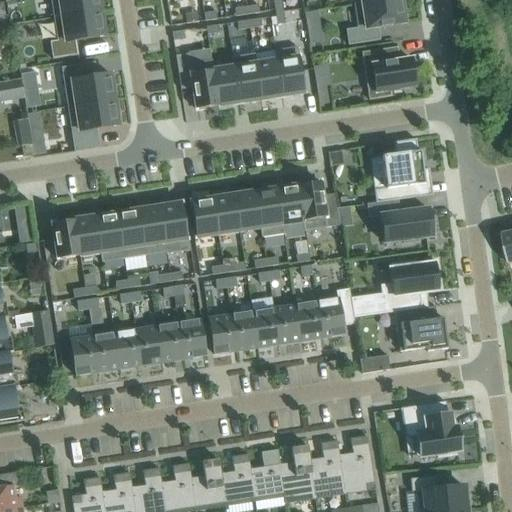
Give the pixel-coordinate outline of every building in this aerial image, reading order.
[(50,0),(53,19),(100,11),(98,0),(50,0)] [(357,29),(345,31),(348,46),(380,41),(378,29),(405,24),(401,0),(391,0),(354,6),(357,29)] [(281,1),(273,2),(275,14),(283,13),(281,1)] [(258,6),(246,8),(247,15),(259,14),(258,6)] [(246,8),(234,9),(235,17),(247,15),(246,8)] [(100,11),(53,19),(57,42),(49,43),(52,60),(78,56),(75,41),(104,37),(100,11)] [(215,12),(203,14),(205,22),(216,20),(215,12)] [(283,13),(275,14),(277,26),(285,25),(283,13)] [(260,20),(248,21),(249,29),(261,27),(260,20)] [(236,23),(238,31),(249,29),(248,21),(236,23)] [(217,26),(206,28),(207,36),(219,34),(217,26)] [(183,31),(172,33),(173,41),(184,39),(183,31)] [(297,48),(275,52),(276,61),(282,97),(304,94),(301,72),(298,58),(297,48)] [(397,48),(361,54),(368,101),(391,98),(390,92),(415,88),(411,60),(399,62),(397,48)] [(180,91),(192,89),(196,110),(218,107),(212,71),(213,71),(212,61),(190,65),(188,55),(175,57),(180,91)] [(233,68),(234,68),(239,104),(260,100),(255,65),(256,65),(254,55),(231,58),(233,68)] [(256,65),(255,65),(260,100),(282,97),(276,62),(256,65)] [(61,69),(67,108),(114,101),(110,75),(96,77),(94,63),(61,69)] [(213,71),(212,71),(218,107),(239,104),(234,68),(233,68),(213,71)] [(0,83),(0,102),(23,98),(20,80),(0,83)] [(114,101),(67,108),(74,153),(99,149),(96,130),(118,126),(114,101)] [(374,191),(375,204),(398,201),(432,196),(432,194),(430,195),(431,195),(422,197),(420,187),(421,187),(420,186),(424,186),(420,152),(414,153),(413,142),(416,142),(415,140),(392,143),(393,144),(395,144),(397,155),(381,157),(385,189),(374,191)] [(34,156),(32,148),(32,145),(21,147),(23,158),(34,156)] [(341,151),(327,153),(329,168),(343,166),(341,151)] [(320,183),(298,186),(305,232),(327,228),(326,220),(320,183)] [(305,232),(298,186),(276,190),(283,235),(284,235),(283,225),(302,222),(304,232),(305,232)] [(283,235),(276,190),(255,193),(262,238),(283,235)] [(262,238),(255,193),(234,196),(239,232),(260,229),(261,239),(262,238)] [(234,196),(212,200),(218,235),(239,232),(234,196)] [(190,203),(196,239),(218,235),(212,200),(190,203)] [(431,234),(434,234),(432,220),(429,220),(428,210),(399,214),(398,201),(375,204),(366,205),(368,219),(380,218),(384,244),(403,241),(403,244),(417,243),(417,239),(431,237),(431,234)] [(181,204),(159,208),(166,255),(189,252),(181,204)] [(166,255),(159,208),(138,211),(145,257),(165,253),(166,255)] [(145,257),(138,211),(116,214),(123,260),(145,257)] [(123,260),(116,214),(95,218),(102,263),(123,260)] [(102,263),(95,218),(74,221),(79,257),(100,253),(101,263),(102,263)] [(337,219),(326,220),(327,228),(339,227),(337,219)] [(51,225),(57,260),(79,257),(74,221),(51,225)] [(511,263),(511,233),(501,236),(507,265),(511,263)] [(295,256),(297,264),(309,262),(308,254),(295,256)] [(277,258),(265,260),(266,268),(278,266),(277,258)] [(266,268),(265,260),(253,261),(255,269),(266,268)] [(382,295),(350,299),(353,319),(394,313),(422,309),(420,294),(439,291),(437,282),(440,281),(438,266),(435,266),(435,264),(415,266),(415,262),(390,265),(391,270),(390,270),(392,285),(381,286),(382,295)] [(234,264),(223,266),(224,274),(236,272),(234,264)] [(224,274),(223,266),(211,268),(212,276),(224,274)] [(312,276),(310,267),(300,268),(301,277),(312,276)] [(279,281),(278,272),(267,273),(269,282),(279,281)] [(181,273),(169,274),(171,282),(183,281),(181,273)] [(269,282),(267,273),(257,275),(259,284),(269,282)] [(171,282),(169,274),(158,276),(159,284),(171,282)] [(236,287),(235,278),(225,280),(226,289),(236,287)] [(140,287),(139,279),(127,281),(128,289),(140,287)] [(226,289),(225,280),(215,282),(216,290),(226,289)] [(128,289),(127,281),(115,283),(116,291),(128,289)] [(96,287),(84,289),(85,297),(97,295),(96,287)] [(183,296),(182,287),(172,288),(173,297),(183,296)] [(173,297),(172,288),(162,290),(163,299),(173,297)] [(85,297),(84,289),(72,291),(74,299),(85,297)] [(350,299),(349,290),(336,292),(337,300),(316,303),(321,339),(343,336),(342,328),(354,326),(353,319),(350,299)] [(140,302),(139,293),(129,295),(130,304),(140,302)] [(130,304),(129,295),(119,296),(120,305),(130,304)] [(98,309),(96,300),(86,301),(88,310),(98,309)] [(88,310),(86,301),(76,303),(78,312),(88,310)] [(316,303),(294,307),(300,342),(321,339),(316,303)] [(294,307),(273,310),(278,346),(300,342),(294,307)] [(427,353),(447,350),(442,319),(436,320),(434,308),(422,309),(394,313),(399,353),(426,349),(427,353)] [(273,310),(252,313),(257,349),(278,346),(273,310)] [(47,312),(31,314),(36,349),(52,346),(47,312)] [(252,313),(230,317),(236,352),(257,349),(252,313)] [(236,352),(230,317),(208,320),(214,356),(236,352)] [(0,354),(13,352),(10,338),(6,338),(3,319),(7,319),(7,318),(0,319),(0,354)] [(200,321),(177,325),(183,360),(205,357),(200,321)] [(177,325),(156,328),(161,364),(183,360),(177,325)] [(156,328),(135,331),(140,367),(161,364),(156,328)] [(135,331),(113,335),(119,370),(140,367),(135,331)] [(113,335),(92,338),(97,373),(119,370),(113,335)] [(97,373),(92,338),(70,341),(75,377),(97,373)] [(0,389),(18,387),(16,372),(11,373),(8,354),(13,353),(13,352),(0,354),(0,389)] [(387,356),(360,361),(362,375),(389,371),(387,356)] [(18,387),(0,389),(0,425),(23,422),(21,406),(16,407),(13,388),(18,387)] [(455,453),(459,452),(456,428),(452,428),(450,415),(447,415),(445,403),(400,410),(400,412),(401,412),(405,438),(416,436),(420,458),(437,456),(437,459),(455,456),(455,453)] [(341,456),(339,456),(338,456),(344,496),(375,491),(366,437),(349,440),(351,451),(352,450),(352,454),(341,456)] [(312,460),(309,461),(308,461),(314,501),(344,496),(338,456),(339,456),(336,442),(320,444),(321,455),(322,455),(323,459),(312,461),(312,460)] [(282,465),(279,465),(283,496),(284,505),(314,501),(308,461),(309,461),(307,446),(290,449),(292,460),(293,463),(282,465)] [(223,474),(220,474),(219,475),(224,505),(254,500),(249,470),(250,470),(248,456),(231,458),(233,469),(234,473),(223,474)] [(193,479),(190,479),(194,509),(224,505),(219,475),(220,474),(218,460),(201,463),(203,473),(204,473),(204,477),(193,479)] [(163,483),(161,484),(160,484),(164,511),(177,511),(194,509),(190,479),(188,465),(172,467),(173,478),(174,478),(174,482),(163,483)] [(279,465),(250,470),(249,470),(254,500),(283,496),(279,465)] [(134,488),(131,488),(130,488),(134,511),(164,511),(160,484),(161,484),(159,469),(142,472),(144,483),(145,486),(134,488)] [(0,511),(22,509),(20,498),(15,499),(13,488),(18,487),(16,473),(0,475),(0,511)] [(104,492),(102,493),(101,493),(103,511),(134,511),(130,488),(131,488),(129,474),(112,477),(114,487),(115,487),(115,491),(104,493),(104,492)] [(417,492),(419,511),(463,511),(469,511),(467,495),(464,496),(463,487),(436,490),(435,477),(410,480),(411,493),(417,492)] [(103,511),(101,493),(102,493),(99,479),(83,481),(84,492),(85,492),(86,496),(74,497),(70,498),(72,511),(103,511)] [(45,492),(47,504),(59,502),(57,490),(45,492)]
